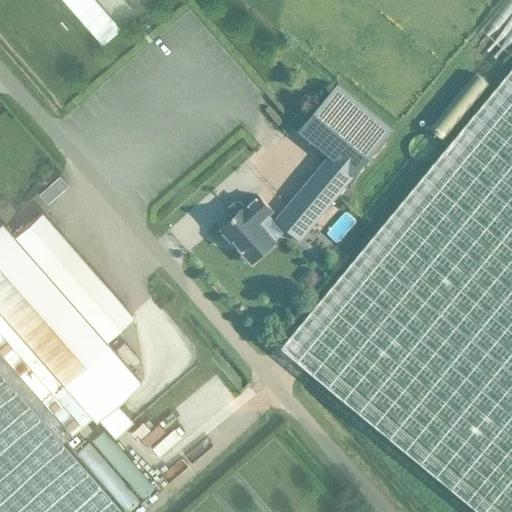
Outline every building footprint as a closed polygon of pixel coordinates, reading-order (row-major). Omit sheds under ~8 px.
[(511,511),(511,68),(281,348),(480,511),(511,511)] [(331,153),(276,220),(301,240),(394,126),(340,82),(301,129),(331,153)] [(272,210),(259,195),(245,207),(243,205),(239,202),(236,202),(230,207),(230,211),(231,215),(234,217),(222,228),(223,229),(224,228),(242,249),(241,250),(252,262),(276,241),(259,222),(272,210)] [(133,318),(40,212),(13,236),(2,223),(0,225),(0,511),(123,511),(35,412),(65,386),(96,422),(99,419),(115,437),(133,422),(117,404),(141,382),(106,341),(133,318)] [(123,286),(131,278),(114,259),(105,267),(123,286)] [(140,361),(133,353),(124,343),(115,351),(131,369),(140,361)] [(172,428),(156,445),(173,460),(189,442),(172,428)] [(109,447),(96,459),(133,503),(147,491),(159,505),(172,494),(123,437),(110,448),(109,447)] [(207,445),(193,463),(203,471),(217,452),(207,445)]
